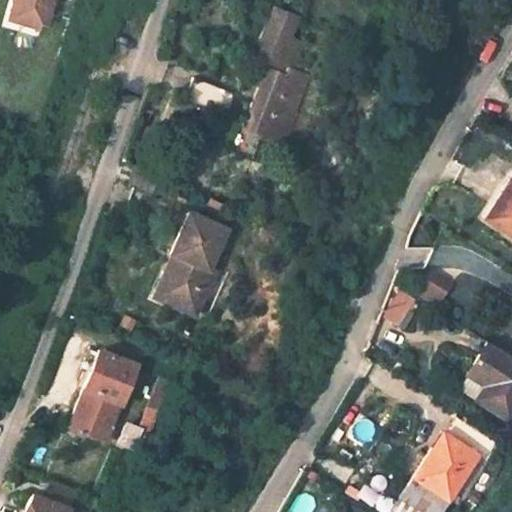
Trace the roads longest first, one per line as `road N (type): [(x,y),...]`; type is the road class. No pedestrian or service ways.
road 1 (residential): [(261,511),(349,364),(420,179),(511,34)]
road 2 (residential): [(156,0),(64,289),(0,454)]
road 3 (unknown): [(394,241),(488,262),(511,279)]
